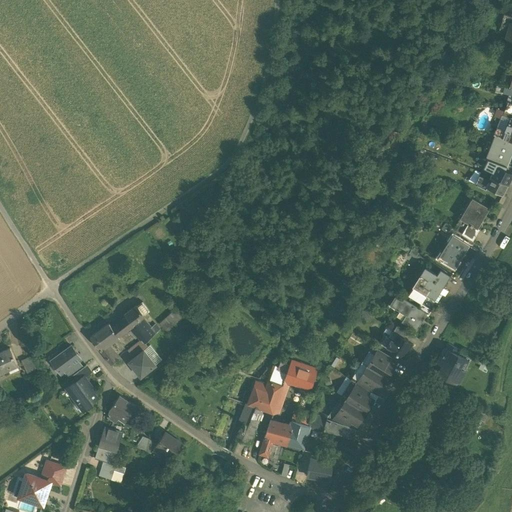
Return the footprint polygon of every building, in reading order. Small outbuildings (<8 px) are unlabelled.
[(511,86),(504,84),(503,91),(510,93),(511,93),(511,86)] [(503,114),(502,114),(499,120),(508,124),(511,116),(503,114)] [(508,124),(499,120),(497,127),(504,130),(511,132),(511,131),(511,125),(508,124)] [(402,131),(388,126),(381,146),(395,151),(402,131)] [(504,130),(497,127),(494,133),(498,135),(502,136),(504,130)] [(511,132),(504,130),(502,136),(509,138),(511,132)] [(498,135),(489,157),(495,160),(499,161),(507,165),(508,163),(511,152),(511,139),(509,138),(502,136),(498,135)] [(495,160),(489,157),(486,164),(492,166),(495,160)] [(511,171),(506,169),(497,165),(493,175),(508,183),(511,175),(511,171)] [(493,175),(487,186),(503,194),(508,183),(493,175)] [(485,180),(479,177),(476,183),(482,186),(485,180)] [(445,181),(438,178),(433,189),(440,192),(445,181)] [(472,198),(460,218),(468,223),(477,228),(478,228),(490,208),(472,198)] [(446,223),(436,217),(432,222),(443,228),(446,223)] [(468,223),(460,218),(454,228),(462,233),(468,223)] [(477,228),(468,223),(462,233),(473,240),(480,229),(478,228),(477,228)] [(470,245),(453,234),(438,258),(454,268),(470,245)] [(437,275),(426,268),(416,282),(429,290),(426,294),(426,295),(434,300),(443,287),(450,276),(440,270),(437,275)] [(429,290),(416,282),(414,286),(413,286),(408,294),(421,303),(426,295),(426,294),(429,290)] [(447,290),(443,287),(434,300),(436,301),(442,293),(444,295),(447,290)] [(418,307),(397,294),(391,304),(407,314),(403,320),(416,329),(426,314),(427,313),(418,307)] [(434,300),(426,295),(421,303),(432,310),(436,301),(434,300)] [(142,301),(126,315),(128,317),(133,323),(137,320),(141,316),(142,317),(149,311),(142,301)] [(421,303),(418,307),(427,313),(426,314),(429,315),(432,310),(421,303)] [(175,310),(160,324),(167,331),(181,317),(175,310)] [(141,316),(137,320),(141,325),(151,337),(156,333),(152,328),(142,317),(141,316)] [(128,317),(113,327),(118,336),(130,326),(133,324),(133,323),(128,317)] [(137,320),(133,323),(133,324),(130,326),(134,330),(141,325),(137,320)] [(110,323),(91,336),(100,349),(106,345),(118,336),(113,327),(110,323)] [(141,325),(134,330),(142,338),(145,341),(151,337),(141,325)] [(407,332),(397,326),(393,331),(403,338),(407,332)] [(403,338),(393,331),(389,337),(389,338),(390,339),(386,347),(398,354),(398,353),(404,357),(412,343),(403,338)] [(386,335),(381,343),(386,347),(390,339),(389,338),(389,337),(386,335)] [(128,351),(134,358),(144,350),(147,347),(141,340),(128,351)] [(460,349),(448,343),(446,348),(457,354),(460,349)] [(106,345),(100,349),(104,354),(110,350),(106,345)] [(71,346),(51,361),(61,374),(64,371),(79,361),(81,359),(71,346)] [(17,364),(10,348),(0,353),(0,372),(1,373),(8,370),(8,368),(17,364)] [(446,348),(445,348),(439,360),(447,365),(442,374),(459,383),(466,370),(465,369),(466,368),(464,367),(468,360),(457,354),(446,348)] [(110,350),(104,354),(113,365),(120,359),(111,349),(110,350)] [(392,357),(378,349),(375,354),(388,362),(392,357)] [(134,358),(130,362),(141,376),(155,365),(144,350),(134,358)] [(375,354),(368,366),(387,378),(394,366),(388,362),(375,354)] [(39,367),(33,355),(21,360),(27,373),(39,367)] [(79,361),(64,371),(69,378),(74,374),(83,367),(79,361)] [(86,365),(74,374),(78,381),(84,377),(91,372),(86,365)] [(287,372),(285,379),(308,387),(311,386),(315,374),(290,365),(287,372)] [(287,372),(274,366),(269,381),(282,387),(285,379),(287,372)] [(368,366),(360,378),(373,386),(379,390),(387,378),(368,366)] [(88,383),(84,377),(78,381),(75,383),(74,382),(67,387),(84,410),(91,404),(90,403),(97,398),(87,384),(88,383)] [(373,386),(360,378),(357,383),(370,391),(373,386)] [(267,387),(256,383),(251,396),(250,395),(247,404),(261,409),(273,413),(282,387),(269,381),(267,387)] [(370,391),(357,383),(354,388),(367,396),(370,391)] [(367,396),(354,388),(346,400),(365,412),(373,400),(367,396)] [(136,407),(120,395),(110,409),(120,416),(126,421),(136,407)] [(365,412),(346,400),(338,412),(351,421),(357,424),(365,412)] [(261,409),(247,404),(240,421),(244,423),(255,426),(260,413),(261,409)] [(120,416),(110,409),(107,417),(114,419),(115,417),(118,419),(120,416)] [(351,421),(338,412),(332,421),(347,427),(351,421)] [(326,424),(312,420),(310,427),(310,428),(323,431),(324,431),(326,424)] [(332,421),(327,420),(326,424),(324,431),(347,437),(350,428),(347,427),(332,421)] [(290,427),(270,422),(264,438),(274,441),(287,444),(292,427),(290,427)] [(310,427),(292,422),(290,427),(292,427),(287,444),(304,449),(310,428),(310,427)] [(255,426),(244,423),(237,439),(249,444),(255,426)] [(123,433),(109,428),(107,433),(103,432),(121,438),(123,433)] [(363,433),(350,428),(347,437),(359,441),(363,433)] [(121,438),(103,432),(94,459),(104,461),(113,464),(121,438)] [(181,443),(165,432),(157,444),(156,446),(172,457),(181,443)] [(149,439),(143,436),(136,448),(146,451),(149,439)] [(274,441),(264,438),(259,454),(268,457),(274,441)] [(157,444),(149,439),(146,451),(151,454),(156,446),(157,444)] [(307,477),(330,481),(333,464),(311,459),(307,477)] [(66,467),(47,461),(42,478),(51,481),(60,484),(66,467)] [(113,464),(104,461),(99,475),(112,480),(114,471),(116,465),(113,464)] [(289,465),(286,464),(285,464),(281,475),(286,477),(289,465)] [(126,467),(116,465),(114,471),(124,473),(126,467)] [(124,473),(114,471),(112,480),(121,483),(124,473)] [(42,478),(27,473),(19,496),(44,504),(51,481),(42,478)]
